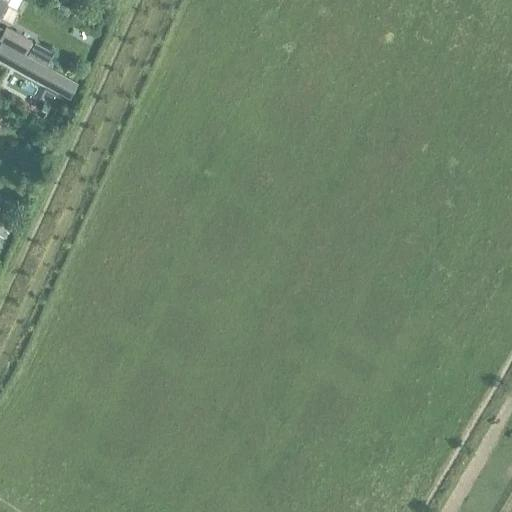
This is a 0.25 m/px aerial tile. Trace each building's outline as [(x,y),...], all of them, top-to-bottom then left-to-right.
[(63,4),(58,13),(67,18),(71,9),(63,4)] [(25,54),(32,41),(32,40),(6,25),(0,36),(0,41),(3,43),(25,54)] [(32,41),(25,54),(28,56),(35,42),(32,41)] [(25,54),(3,43),(0,48),(0,59),(28,74),(31,68),(35,60),(28,56),(25,54)] [(6,224),(10,216),(10,215),(0,210),(0,209),(0,222),(5,226),(6,224)]
